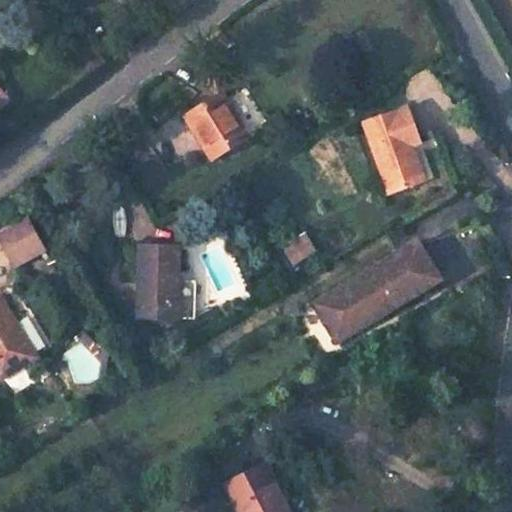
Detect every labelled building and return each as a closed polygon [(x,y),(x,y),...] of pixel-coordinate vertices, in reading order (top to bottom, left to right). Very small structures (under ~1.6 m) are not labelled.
[(219,92),(183,115),(211,161),(248,138),(219,92)] [(405,109),(365,124),(390,193),(424,180),(411,146),(418,144),(405,109)] [(0,237),(0,246),(13,269),(45,250),(27,221),(0,237)] [(302,237),(282,248),(291,266),(312,255),(302,237)] [(410,247),(307,307),(328,344),(432,284),(410,247)] [(140,248),(137,317),(176,317),(193,318),(193,285),(177,284),(178,250),(140,248)] [(0,300),(0,378),(1,380),(36,358),(0,300)] [(287,511),(263,465),(226,486),(239,511),(287,511)]
